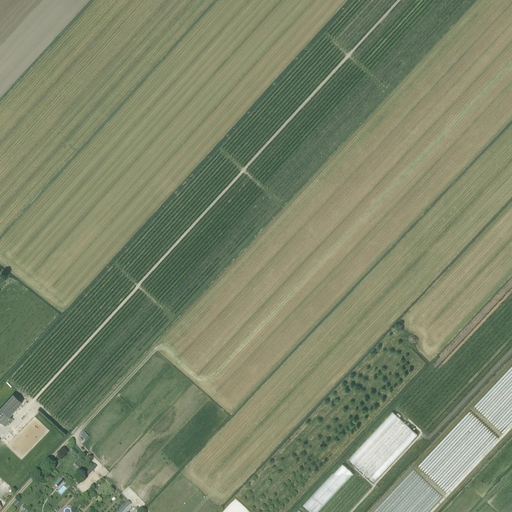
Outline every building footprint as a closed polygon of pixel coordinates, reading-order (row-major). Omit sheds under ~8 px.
[(15,409),(6,401),(3,405),(12,413),(15,409)] [(349,459),(375,482),(417,434),(392,411),(349,459)] [(11,418),(9,416),(5,412),(2,416),(0,418),(0,421),(5,425),(11,418)] [(83,433),(79,437),(84,441),(88,437),(83,433)] [(78,486),(96,468),(93,464),(75,483),(78,486)] [(348,468),(309,511),(318,511),(353,473),(348,468)] [(58,489),(64,482),(60,479),(54,485),(58,489)] [(58,491),(61,494),(67,488),(63,485),(58,491)] [(118,511),(122,511),(131,504),(127,501),(125,503),(117,511),(118,511)]
